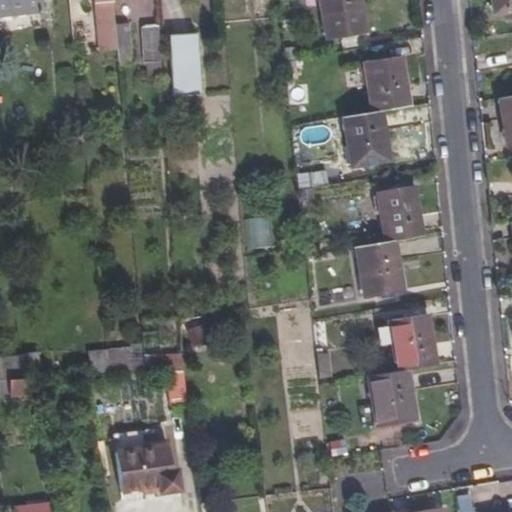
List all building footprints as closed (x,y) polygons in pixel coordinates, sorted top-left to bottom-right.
[(36,0),(0,0),(0,9),(37,6),(36,0)] [(101,0),(106,35),(119,34),(117,17),(116,8),(115,0),(101,0)] [(331,0),(337,38),(375,32),(370,0),(331,0)] [(511,0),(490,0),(492,12),(511,7),(511,0)] [(69,14),(72,43),(88,42),(85,13),(69,14)] [(129,16),(117,17),(119,34),(119,38),(132,36),(129,16)] [(158,60),(156,28),(156,22),(140,23),(142,60),(158,60)] [(192,26),(156,28),(158,60),(161,93),(196,91),(192,26)] [(363,61),(370,112),(379,111),(406,107),(399,55),(363,61)] [(511,95),(497,98),(505,147),(511,145),(511,95)] [(370,112),(342,116),(348,166),(386,160),(379,111),(370,112)] [(321,171),(296,174),(297,187),(323,184),(321,171)] [(375,193),(382,242),(392,240),(419,236),(413,188),(375,193)] [(245,247),(268,248),(269,219),(246,218),(245,247)] [(382,242),(356,246),(363,295),(400,289),(392,240),(382,242)] [(355,286),(328,290),(330,307),(357,303),(355,286)] [(386,321),(394,371),(405,369),(433,364),(425,314),(386,321)] [(89,373),(107,372),(105,349),(86,352),(89,373)] [(163,402),(184,402),(182,353),(162,354),(163,402)] [(394,371),(366,375),(375,425),(414,419),(405,369),(394,371)] [(0,394),(30,393),(28,380),(0,381),(0,394)] [(108,435),(110,453),(141,447),(139,429),(108,435)] [(141,447),(110,453),(118,493),(145,487),(154,486),(156,494),(165,491),(175,489),(171,469),(165,470),(160,444),(141,447)] [(154,486),(145,487),(146,496),(156,494),(154,486)]
